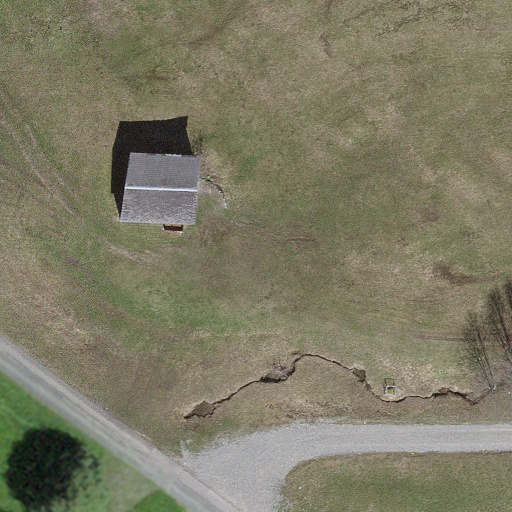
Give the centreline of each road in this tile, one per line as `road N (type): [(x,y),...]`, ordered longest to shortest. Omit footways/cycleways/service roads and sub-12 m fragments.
road 1 (track): [(187,493),(285,446),(511,437)]
road 2 (track): [(212,511),(0,348)]
